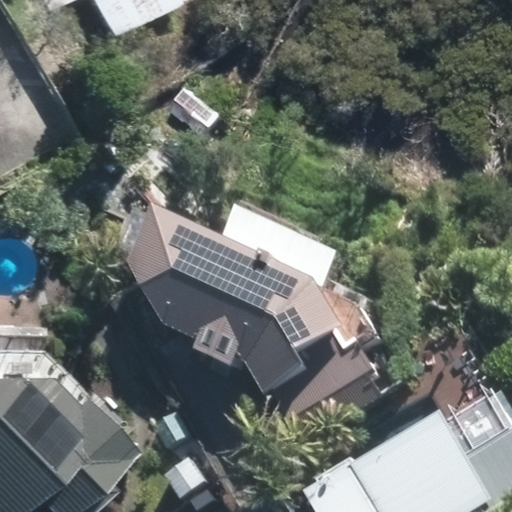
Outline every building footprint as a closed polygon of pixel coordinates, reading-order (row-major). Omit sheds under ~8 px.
[(84,0),(101,34),(166,0),(37,0),(42,9),(60,0),(84,0)] [(231,111),(187,78),(166,106),(210,139),(231,111)] [(307,289),(298,268),(171,210),(146,263),(178,320),(267,361),(308,431),(379,390),(369,372),(378,366),(363,341),(381,331),(364,301),(323,282),(307,289)] [(0,510),(1,511),(46,511),(124,437),(47,359),(0,357),(0,510)] [(188,425),(174,401),(150,414),(164,439),(188,425)] [(505,511),(511,508),(511,437),(484,454),(457,409),(317,491),(328,511),(505,511)] [(207,475),(192,449),(165,465),(180,490),(207,475)]
